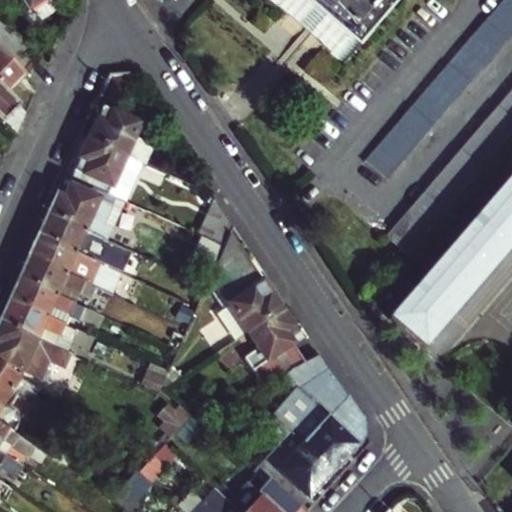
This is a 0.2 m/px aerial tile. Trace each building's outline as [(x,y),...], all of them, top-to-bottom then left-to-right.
[(22,0),(30,10),(44,0),(22,0)] [(398,0),(270,0),(345,63),(398,0)] [(511,21),(511,3),(508,0),(501,0),(495,7),(511,21)] [(485,18),(507,36),(511,30),(511,21),(495,7),(485,18)] [(0,47),(27,73),(44,56),(0,13),(0,47)] [(476,29),(498,47),(507,36),(485,18),(476,29)] [(476,29),(467,40),(488,58),(498,47),(476,29)] [(467,40),(458,50),(479,69),(488,58),(467,40)] [(0,84),(8,93),(27,73),(0,47),(0,84)] [(458,50),(449,60),(470,79),(479,69),(458,50)] [(449,60),(439,72),(460,90),(470,79),(449,60)] [(460,90),(439,72),(429,84),(450,102),(460,90)] [(130,159),(163,173),(168,162),(150,154),(152,147),(133,138),(139,124),(116,113),(131,78),(128,73),(108,74),(94,107),(101,110),(87,140),(124,156),(130,159)] [(0,121),(2,124),(20,104),(8,93),(0,84),(0,121)] [(441,112),(450,102),(429,84),(420,94),(441,112)] [(498,104),(511,116),(511,96),(507,93),(498,104)] [(441,112),(420,94),(412,104),(432,123),(441,112)] [(412,104),(402,115),(423,134),(432,123),(412,104)] [(511,116),(498,104),(489,115),(511,134),(511,132),(511,116)] [(423,134),(402,115),(393,126),(414,144),(423,134)] [(489,115),(479,126),(502,145),(511,134),(489,115)] [(393,126),(383,137),(404,155),(414,144),(393,126)] [(479,126),(470,137),(492,155),(502,145),(479,126)] [(383,137),(374,148),(395,166),(404,155),(383,137)] [(460,148),(482,167),(492,155),(470,137),(460,148)] [(111,187),(117,172),(124,156),(87,140),(78,159),(87,163),(82,175),(111,187)] [(395,166),(374,148),(364,160),(385,178),(395,166)] [(474,177),(482,167),(460,148),(451,158),(474,177)] [(124,156),(117,172),(123,175),(130,159),(124,156)] [(465,188),(474,177),(451,158),(442,169),(465,188)] [(465,188),(442,169),(433,180),(455,199),(465,188)] [(104,226),(115,198),(63,175),(58,186),(67,190),(63,200),(54,195),(46,215),(103,240),(106,241),(111,229),(104,226)] [(511,249),(511,179),(393,318),(428,347),(511,249)] [(433,180),(423,191),(445,210),(455,199),(433,180)] [(117,199),(145,212),(150,199),(122,187),(117,199)] [(445,210),(423,191),(414,202),(436,221),(445,210)] [(405,212),(427,231),(436,221),(414,202),(405,212)] [(222,212),(209,241),(223,247),(228,234),(232,227),(222,212)] [(395,224),(417,243),(427,231),(405,212),(395,224)] [(46,215),(36,236),(93,261),(98,251),(103,240),(46,215)] [(417,243),(395,224),(385,235),(408,253),(417,243)] [(124,234),(119,247),(129,251),(134,239),(124,234)] [(223,247),(209,277),(228,305),(219,312),(237,339),(241,336),(280,310),(228,234),(223,247)] [(93,261),(36,236),(27,258),(83,283),(88,272),(93,274),(95,270),(99,272),(98,276),(117,284),(122,274),(93,261)] [(98,251),(107,254),(112,244),(106,241),(103,240),(98,251)] [(129,251),(119,247),(112,244),(107,254),(106,257),(124,264),(128,254),(129,251)] [(136,258),(128,254),(124,264),(133,267),(136,258)] [(83,283),(27,258),(17,279),(74,304),(78,295),(88,299),(93,287),(83,283)] [(74,304),(17,279),(7,301),(63,326),(68,315),(72,316),(70,319),(77,322),(77,321),(97,329),(102,317),(74,304)] [(0,317),(0,322),(55,347),(60,336),(68,340),(67,342),(87,351),(93,339),(63,326),(7,301),(0,317)] [(280,310),(241,336),(243,340),(249,336),(257,348),(243,357),(260,384),(287,371),(304,363),(285,332),(292,327),(280,310)] [(0,322),(0,360),(22,370),(28,357),(41,362),(44,357),(49,359),(49,360),(68,368),(73,355),(55,347),(0,322)] [(172,332),(166,345),(176,350),(183,336),(172,332)] [(363,417),(326,365),(304,363),(287,371),(312,404),(355,447),(363,438),(363,417)] [(39,392),(0,366),(0,425),(12,433),(20,422),(17,410),(11,407),(16,397),(22,400),(35,398),(39,392)] [(162,390),(181,377),(169,367),(167,372),(160,388),(162,390)] [(159,376),(150,372),(144,384),(154,389),(159,376)] [(57,376),(45,396),(54,401),(66,382),(57,376)] [(355,447),(312,404),(288,433),(332,473),(355,447)] [(309,498),(332,473),(288,433),(273,419),(264,429),(283,447),(292,456),(278,471),(269,481),(301,511),(305,511),(314,503),(309,498)] [(0,453),(4,456),(10,446),(29,458),(30,456),(40,462),(44,454),(12,433),(0,425),(0,453)] [(139,443),(152,450),(155,442),(143,435),(139,443)] [(292,456),(283,447),(269,463),(278,471),(292,456)] [(22,468),(4,456),(0,453),(0,468),(15,479),(22,468)] [(136,473),(129,481),(137,488),(144,480),(136,473)] [(0,480),(0,496),(2,498),(10,487),(0,480)] [(223,481),(215,490),(230,504),(238,494),(223,481)] [(301,511),(269,481),(266,484),(296,511),(301,511)] [(230,504),(238,511),(246,511),(263,494),(259,491),(250,482),(238,494),(230,504)] [(296,511),(266,484),(259,491),(263,494),(246,511),(296,511)]
